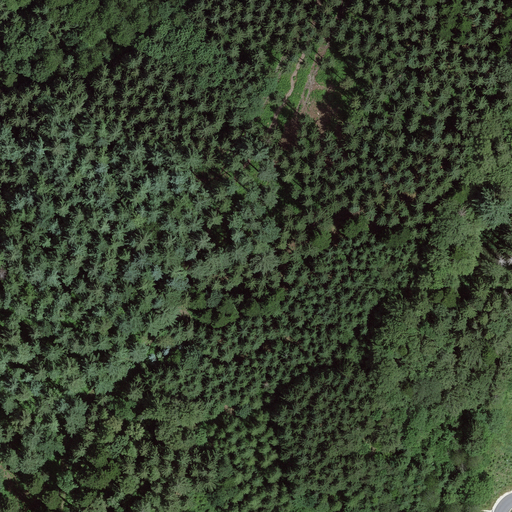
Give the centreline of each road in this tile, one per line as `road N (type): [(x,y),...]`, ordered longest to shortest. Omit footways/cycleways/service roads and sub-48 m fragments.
road 1 (track): [(296,0),(269,82),(219,170),(166,292),(125,347),(98,359),(81,384),(52,511)]
road 2 (track): [(0,82),(51,81),(121,44),(177,0)]
